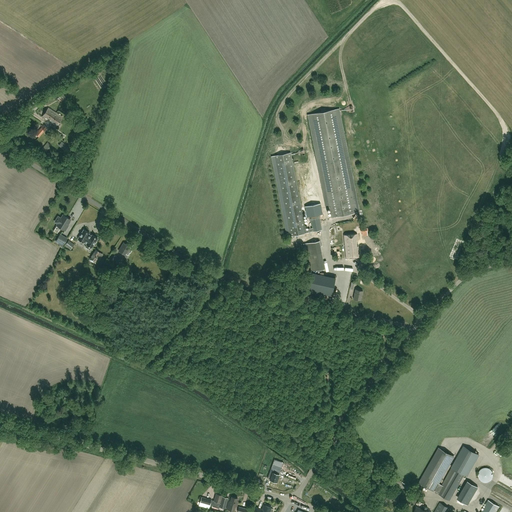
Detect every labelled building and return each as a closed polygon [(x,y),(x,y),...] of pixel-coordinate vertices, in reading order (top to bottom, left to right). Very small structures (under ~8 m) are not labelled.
[(59,103),(67,98),(60,88),(53,93),(59,103)] [(56,126),(63,116),(56,113),(48,107),(42,116),(49,121),(49,122),(52,124),(51,125),(55,127),(56,126)] [(332,217),(359,212),(339,113),(309,119),(326,208),(330,207),(332,217)] [(47,127),(44,124),(35,134),(39,137),(47,127)] [(44,154),(52,145),(48,142),(40,150),(44,154)] [(62,142),(58,146),(67,154),(71,149),(62,142)] [(279,155),(275,156),(290,232),(291,236),(296,235),(322,230),(319,217),(310,218),(312,228),(305,229),(305,228),(304,223),(303,217),(291,156),(290,153),(287,153),(279,155)] [(323,214),(320,203),(305,206),(307,217),(323,214)] [(61,226),(60,227),(65,231),(68,226),(67,225),(70,219),(63,215),(61,218),(59,217),(57,217),(55,221),(55,222),(61,226)] [(84,229),(78,239),(83,242),(84,242),(86,244),(85,247),(90,249),(91,247),(92,248),(98,238),(92,234),(91,236),(88,235),(89,233),(84,229)] [(346,258),(359,256),(357,233),(344,235),(346,258)] [(56,242),(58,243),(63,246),(67,238),(60,234),(56,242)] [(70,250),(74,245),(68,240),(65,245),(70,250)] [(324,268),(319,241),(306,243),(311,271),(324,268)] [(125,255),(126,254),(128,255),(129,252),(127,251),(130,247),(124,243),(119,251),(125,255)] [(88,262),(92,264),(93,262),(96,264),(99,259),(99,260),(103,254),(96,249),(88,262)] [(121,259),(116,256),(114,255),(111,260),(118,264),(121,259)] [(332,295),(335,277),(311,272),(307,290),(332,295)] [(361,300),(363,291),(356,289),(353,299),(361,300)] [(464,446),(442,485),(440,488),(449,494),(452,495),(464,474),(466,476),(479,455),(464,446)] [(449,500),(452,495),(440,488),(442,485),(438,483),(454,456),(439,448),(419,483),(434,491),(434,490),(438,492),(437,493),(449,500)] [(277,482),(279,474),(273,472),(270,480),(276,482),(277,482)] [(463,493),(471,498),(477,487),(469,482),(463,493)] [(396,503),(399,497),(390,492),(386,498),(396,503)] [(213,500),(212,503),(211,506),(219,508),(219,507),(225,508),(228,498),(222,496),(223,495),(216,493),(214,500),(213,500)] [(384,495),(380,493),(378,498),(385,502),(386,499),(382,497),(384,495)] [(232,496),(230,501),(229,501),(227,509),(233,511),(235,506),(237,506),(238,501),(237,501),(238,498),(232,496)] [(211,500),(205,498),(203,503),(200,502),(199,506),(209,508),(211,500)] [(496,511),(500,507),(489,500),(481,511),(496,511)] [(440,502),(433,511),(448,511),(450,509),(440,502)]
